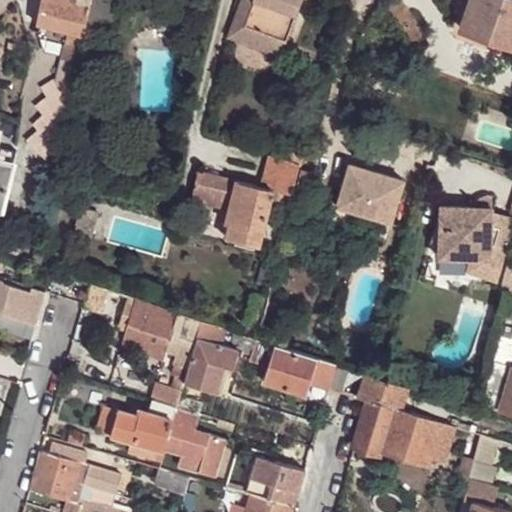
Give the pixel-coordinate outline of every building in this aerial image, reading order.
[(84,26),(88,8),(65,3),(55,0),(39,0),(34,24),(38,25),(54,29),(66,31),(82,36),(84,26)] [(88,8),(89,0),(65,0),(65,3),(88,8)] [(89,0),(88,8),(84,26),(107,31),(114,32),(121,0),(89,0)] [(242,26),(274,37),(286,41),(300,0),(251,0),(250,6),(242,26)] [(511,0),(467,0),(459,26),(511,44),(511,0)] [(269,49),(274,37),(242,26),(250,6),(239,2),(228,37),(269,49)] [(52,39),(54,29),(38,25),(35,34),(52,39)] [(107,31),(84,26),(82,36),(105,41),(107,31)] [(76,62),(82,36),(66,31),(61,59),(76,62)] [(286,41),(274,37),(269,49),(282,53),(286,41)] [(73,77),(76,62),(61,59),(57,73),(64,75),(73,77)] [(65,112),(68,93),(66,92),(61,88),(48,75),(37,85),(45,94),(65,112)] [(68,93),(73,77),(64,75),(61,88),(66,92),(68,93)] [(61,129),(65,112),(45,94),(35,105),(43,113),(61,129)] [(57,146),(61,129),(43,113),(32,123),(37,128),(57,146)] [(53,164),(57,146),(37,128),(28,139),(53,164)] [(301,164),(304,151),(282,145),(279,158),(301,164)] [(0,160),(13,163),(16,151),(0,147),(0,160)] [(299,167),(301,164),(279,158),(269,154),(261,186),(271,189),(292,193),(294,188),(299,167)] [(0,212),(1,213),(13,163),(0,160),(0,212)] [(406,179),(350,163),(338,205),(393,221),(406,179)] [(311,171),(299,167),(294,188),(306,192),(311,171)] [(189,200),(228,208),(234,181),(195,172),(189,200)] [(37,191),(46,193),(51,175),(41,173),(37,191)] [(234,181),(228,208),(225,221),(229,223),(226,236),(226,238),(258,245),(269,200),(271,189),(261,186),(234,181)] [(306,192),(294,188),(292,193),(289,207),(287,218),(299,221),(306,192)] [(289,207),(292,193),(271,189),(269,200),(280,202),(279,204),(289,207)] [(483,199),(476,206),(494,207),(495,194),(492,195),(483,199)] [(494,207),(476,206),(443,205),(433,243),(441,245),(441,257),(474,258),(469,273),(499,281),(511,234),(511,229),(494,224),(494,212),(494,207)] [(91,237),(99,212),(81,206),(73,232),(91,237)] [(511,217),(494,212),(494,224),(511,229),(511,217)] [(501,292),(511,294),(511,264),(509,263),(501,292)] [(0,312),(35,323),(44,292),(45,290),(0,276),(0,312)] [(86,295),(83,305),(97,310),(100,299),(86,295)] [(135,302),(128,325),(133,326),(139,309),(175,320),(177,315),(135,302)] [(133,326),(128,325),(121,346),(163,359),(166,349),(176,352),(173,362),(175,363),(172,373),(177,375),(173,387),(155,382),(150,398),(152,399),(154,399),(176,406),(180,393),(182,385),(183,382),(186,373),(188,361),(200,321),(178,314),(177,315),(175,320),(139,309),(133,326)] [(0,326),(31,337),(35,323),(0,312),(0,326)] [(226,329),(200,321),(188,361),(197,365),(195,376),(211,381),(226,329)] [(504,322),(501,335),(511,337),(511,334),(511,324),(504,322)] [(197,365),(188,361),(186,373),(183,382),(218,393),(226,367),(232,369),(238,351),(228,348),(233,332),(226,329),(211,381),(195,376),(197,365)] [(255,338),(249,337),(233,332),(228,348),(238,351),(240,352),(250,354),(249,358),(255,360),(261,340),(255,338)] [(494,359),(509,364),(511,354),(511,337),(501,335),(494,359)] [(311,375),(329,381),(334,365),(276,345),(264,378),(286,385),(285,389),(305,396),(310,379),(311,375)] [(511,365),(509,364),(494,359),(483,399),(482,403),(511,412),(511,365)] [(328,388),(343,392),(349,370),(334,365),(329,381),(328,384),(327,388),(328,388)] [(310,379),(328,384),(329,381),(311,375),(310,379)] [(358,397),(368,400),(368,398),(394,406),(400,408),(401,405),(406,388),(365,375),(358,397)] [(467,376),(452,380),(456,395),(471,391),(467,376)] [(263,382),(285,389),(286,385),(264,378),(263,382)] [(180,393),(176,406),(184,408),(187,397),(187,395),(180,393)] [(187,397),(184,408),(199,414),(203,402),(187,397)] [(368,400),(355,447),(380,453),(382,449),(394,406),(368,398),(368,400)] [(176,406),(154,399),(150,413),(140,410),(138,415),(132,440),(164,449),(172,419),(176,406)] [(400,408),(394,406),(382,449),(430,463),(433,452),(443,418),(401,405),(400,408)] [(95,431),(110,435),(118,409),(102,406),(95,431)] [(184,408),(176,406),(172,419),(183,422),(182,427),(194,430),(199,414),(184,408)] [(130,441),(132,440),(138,415),(118,409),(110,435),(130,441)] [(455,421),(443,418),(433,452),(445,456),(455,421)] [(183,422),(172,419),(164,449),(164,454),(180,458),(177,465),(199,471),(209,434),(194,430),(182,427),(183,422)] [(458,422),(457,426),(474,431),(475,426),(458,422)] [(70,430),(67,441),(79,444),(83,434),(70,430)] [(226,439),(209,434),(199,471),(215,475),(218,464),(222,451),(226,439)] [(164,454),(164,449),(132,440),(130,441),(127,452),(161,462),(162,457),(164,454)] [(53,444),(50,454),(79,462),(81,452),(53,444)] [(40,451),(35,470),(73,481),(79,462),(50,454),(40,451)] [(232,454),(222,451),(218,464),(229,467),(232,454)] [(474,460),(474,458),(460,454),(459,453),(454,474),(469,478),(474,460)] [(302,479),(305,470),(257,456),(246,491),(294,506),(302,479)] [(161,462),(159,468),(170,471),(173,459),(162,457),(161,462)] [(469,478),(468,479),(491,485),(492,480),(496,467),(474,460),(469,478)] [(79,462),(73,481),(81,484),(83,478),(87,465),(79,462)] [(170,471),(159,468),(153,485),(169,490),(174,472),(170,471)] [(66,500),(62,511),(118,511),(121,504),(91,496),(93,489),(81,484),(73,481),(35,470),(29,489),(66,500)] [(169,490),(184,495),(185,491),(189,477),(174,472),(169,490)] [(189,477),(185,491),(233,504),(235,500),(232,499),(236,489),(226,487),(189,477)] [(83,478),(81,484),(93,489),(108,493),(112,481),(103,478),(100,484),(83,478)] [(469,511),(511,511),(511,510),(490,504),(496,487),(491,485),(468,479),(462,498),(459,510),(470,511),(469,511)] [(251,494),(236,489),(232,499),(235,500),(248,504),(251,494)] [(247,509),(245,511),(291,511),(294,506),(256,495),(251,494),(248,504),(247,509)]
